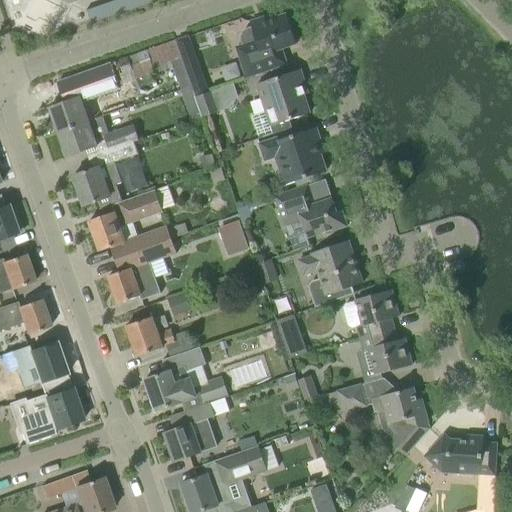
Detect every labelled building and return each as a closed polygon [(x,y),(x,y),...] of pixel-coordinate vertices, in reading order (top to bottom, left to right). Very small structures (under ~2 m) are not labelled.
[(111,0),(83,9),(87,23),(154,0),(111,0)] [(281,49),(296,44),(286,15),(251,26),(252,27),(247,29),(242,32),(240,36),(241,45),(236,47),(238,54),(246,78),(280,66),(286,64),(281,49)] [(192,86),(194,95),(206,90),(188,37),(176,41),(192,86)] [(300,70),(257,85),(262,101),(266,112),(273,134),(292,128),(289,120),(310,113),(301,86),(305,85),(300,70)] [(49,108),(58,133),(103,116),(96,98),(108,94),(103,79),(76,88),(79,98),(49,108)] [(219,112),(212,92),(195,98),(202,117),(219,112)] [(115,149),(134,143),(139,141),(134,129),(110,137),(103,116),(58,133),(67,157),(98,146),(106,140),(110,151),(115,149)] [(326,171),(318,145),(322,144),(316,128),(297,134),(282,139),(281,136),(263,143),(258,144),(263,162),(268,160),(274,158),(283,185),(307,177),(326,171)] [(134,143),(115,149),(120,162),(139,155),(134,143)] [(115,163),(115,162),(73,176),(83,207),(97,202),(100,209),(122,201),(116,183),(121,181),(115,163)] [(174,206),(167,186),(117,203),(120,211),(115,213),(108,215),(89,222),(100,252),(111,248),(115,260),(172,240),(167,227),(125,242),(119,225),(124,223),(125,226),(163,213),(162,210),(174,206)] [(275,197),(281,217),(288,215),(291,224),(301,220),(307,238),(330,230),(331,232),(347,227),(342,211),(337,212),(332,198),(314,205),(307,186),(275,197)] [(0,239),(22,232),(17,218),(12,220),(7,206),(0,208),(0,239)] [(246,208),(238,211),(241,220),(250,218),(246,208)] [(248,249),(238,221),(220,228),(230,256),(248,249)] [(172,240),(115,260),(119,273),(108,277),(118,304),(139,297),(141,301),(161,294),(150,263),(176,253),(172,240)] [(311,282),(308,287),(315,307),(354,294),(351,287),(362,283),(356,264),(352,265),(345,244),(349,242),(348,241),(311,254),(312,256),(299,261),(304,275),(317,271),(320,279),(311,282)] [(0,259),(0,293),(11,289),(11,290),(34,282),(24,255),(3,262),(2,259),(0,259)] [(278,279),(271,259),(257,264),(264,284),(278,279)] [(357,327),(360,339),(394,330),(391,319),(399,317),(392,290),(355,300),(355,301),(345,304),(343,308),(348,326),(352,328),(357,327)] [(195,309),(189,291),(167,298),(173,316),(195,309)] [(50,327),(40,300),(18,307),(17,302),(0,307),(0,331),(23,323),(27,335),(50,327)] [(166,345),(170,358),(194,350),(193,350),(187,331),(173,336),(171,330),(158,334),(152,317),(126,326),(137,358),(163,348),(162,347),(166,345)] [(284,318),(273,322),(280,343),(291,339),(284,318)] [(412,365),(405,339),(397,341),(394,330),(360,339),(363,351),(368,350),(374,375),(412,365)] [(66,375),(55,343),(29,352),(29,353),(12,359),(16,372),(33,366),(40,384),(60,377),(66,375)] [(170,358),(164,360),(169,371),(145,380),(156,412),(175,405),(182,403),(182,401),(195,397),(184,367),(204,360),(200,347),(193,350),(194,350),(170,358)] [(294,374),(285,378),(289,391),(299,388),(297,380),(294,374)] [(317,395),(310,376),(297,380),(299,388),(303,400),(317,395)] [(40,384),(43,391),(63,384),(60,377),(40,384)] [(228,395),(222,379),(199,387),(204,403),(228,395)] [(0,386),(0,404),(22,398),(16,381),(0,386)] [(43,393),(44,395),(45,398),(65,391),(63,384),(43,391),(42,391),(43,393)] [(367,407),(361,384),(336,390),(342,414),(367,407)] [(371,399),(372,404),(375,413),(384,410),(388,425),(399,434),(391,443),(405,456),(429,429),(421,399),(417,400),(413,388),(397,392),(390,394),(371,399)] [(20,432),(25,445),(55,435),(53,430),(83,421),(72,389),(65,391),(45,398),(44,395),(25,401),(31,419),(25,421),(20,432)] [(217,447),(207,420),(215,417),(210,403),(174,416),(178,428),(164,434),(174,462),(201,452),(217,447)] [(449,473),(495,476),(497,444),(483,443),(483,437),(466,436),(466,447),(458,447),(444,434),(424,457),(442,473),(445,470),(449,473)] [(267,472),(257,447),(203,465),(206,475),(181,484),(190,511),(200,511),(211,509),(218,506),(232,501),(227,486),(267,472)] [(41,487),(46,499),(71,490),(67,478),(41,487)] [(54,511),(105,511),(113,509),(102,478),(75,488),(80,503),(54,511)] [(327,486),(311,491),(317,508),(332,502),(327,486)] [(237,511),(267,511),(264,502),(237,511)]
